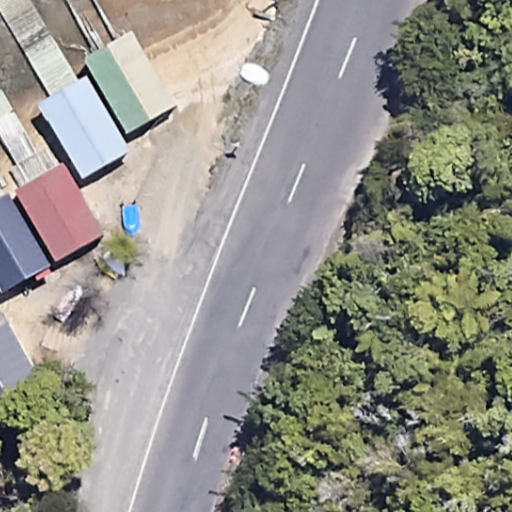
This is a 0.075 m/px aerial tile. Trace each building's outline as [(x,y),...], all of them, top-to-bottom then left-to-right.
[(178,100),(138,32),(92,60),(132,127),(178,100)] [(129,147),(88,73),(43,98),(85,172),(129,147)] [(67,158),(23,183),(64,255),(107,230),(67,158)] [(12,189),(0,196),(0,269),(11,288),(56,261),(12,189)] [(15,312),(0,320),(0,396),(48,370),(15,312)] [(0,486),(12,481),(0,459),(0,486)]
